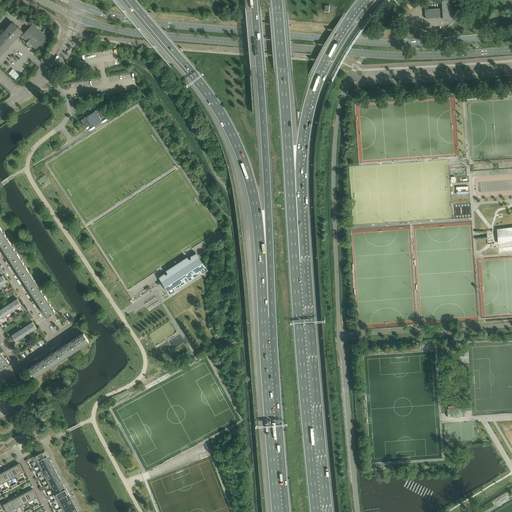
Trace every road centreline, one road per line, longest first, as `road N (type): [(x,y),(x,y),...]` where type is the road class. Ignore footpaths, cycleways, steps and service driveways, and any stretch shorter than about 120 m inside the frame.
road 1 (secondary): [(511,35),(381,43),(145,22),(82,6)]
road 2 (motorway): [(317,511),(292,197)]
road 3 (motorway): [(128,0),(228,126),(270,269)]
road 4 (secondary): [(79,17),(141,34),(365,53)]
road 5 (unclassified): [(338,335),(335,136),(343,92),(365,53)]
road 6 (motorway): [(254,0),(270,269)]
road 7 (motorway): [(270,269),(286,511)]
road 8 (motorway): [(292,197),(314,82),(361,0)]
road 9 (motorway): [(292,197),(277,0)]
road 10 (unclassified): [(357,511),(338,335)]
road 11 (unclassified): [(511,325),(338,335)]
road 12 (secondary): [(365,53),(511,50)]
road 13 (residential): [(18,365),(52,343),(0,257)]
